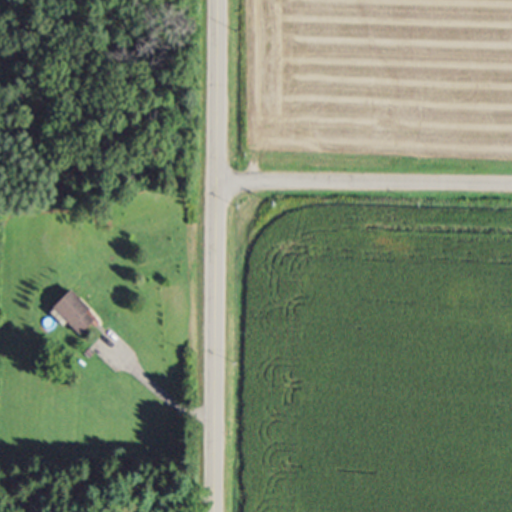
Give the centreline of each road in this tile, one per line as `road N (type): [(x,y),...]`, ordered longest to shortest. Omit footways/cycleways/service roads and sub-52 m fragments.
road 1 (secondary): [(214,511),(218,0)]
road 2 (residential): [(218,182),(511,184)]
